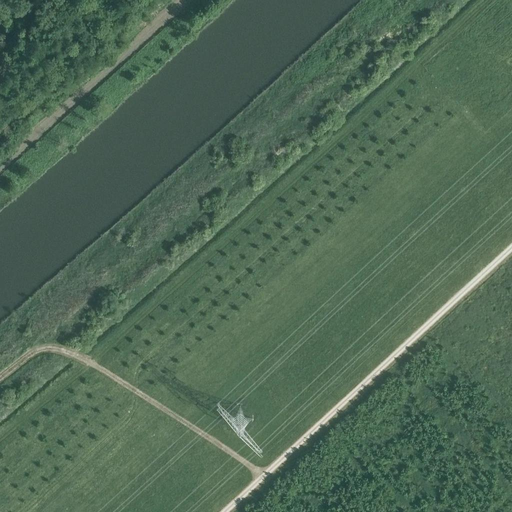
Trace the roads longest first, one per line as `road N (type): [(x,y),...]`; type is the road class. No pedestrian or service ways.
road 1 (track): [(511,248),(225,511)]
road 2 (track): [(267,472),(68,352),(40,350),(0,379)]
